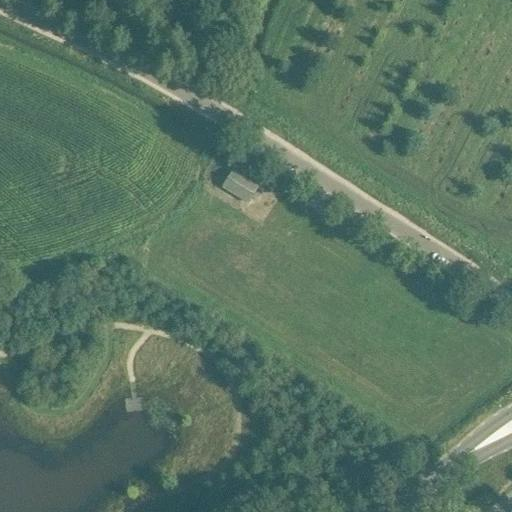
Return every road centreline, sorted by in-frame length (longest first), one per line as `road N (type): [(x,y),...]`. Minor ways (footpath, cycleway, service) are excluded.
road 1 (unclassified): [(511,303),(155,75),(0,0)]
road 2 (secondary): [(511,412),(402,505)]
road 3 (secondary): [(402,505),(511,441)]
